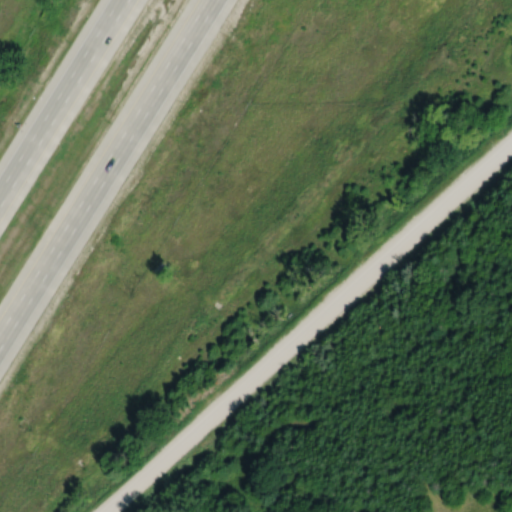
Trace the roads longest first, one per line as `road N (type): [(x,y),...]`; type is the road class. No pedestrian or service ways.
road 1 (tertiary): [(511,144),(110,511)]
road 2 (motorway): [(0,370),(233,0)]
road 3 (motorway): [(126,0),(0,205)]
